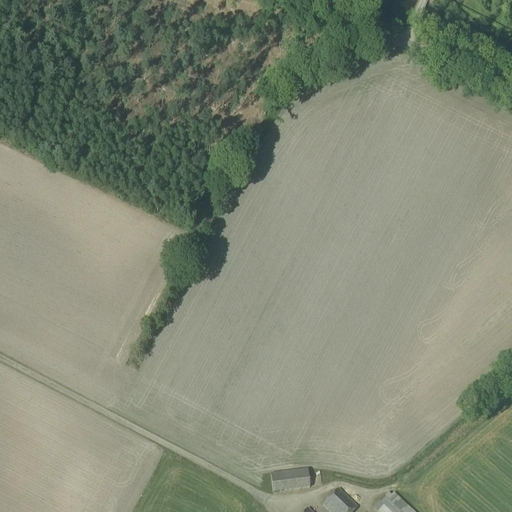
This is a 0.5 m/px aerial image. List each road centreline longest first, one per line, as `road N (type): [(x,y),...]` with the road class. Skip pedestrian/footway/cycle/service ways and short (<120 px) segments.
road 1 (unknown): [(0,354),(266,498)]
road 2 (unclassified): [(511,98),(373,33),(253,0)]
